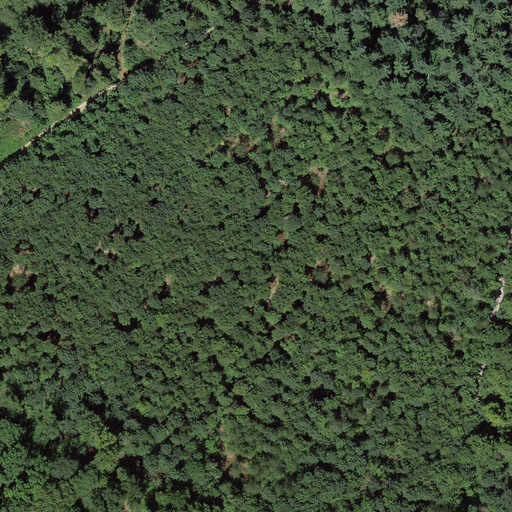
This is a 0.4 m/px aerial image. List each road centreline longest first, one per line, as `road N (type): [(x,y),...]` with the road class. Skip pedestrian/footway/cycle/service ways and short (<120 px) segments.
road 1 (track): [(511,79),(444,143),(238,296)]
road 2 (track): [(271,0),(127,75),(0,167)]
road 3 (track): [(457,511),(453,461),(511,237)]
